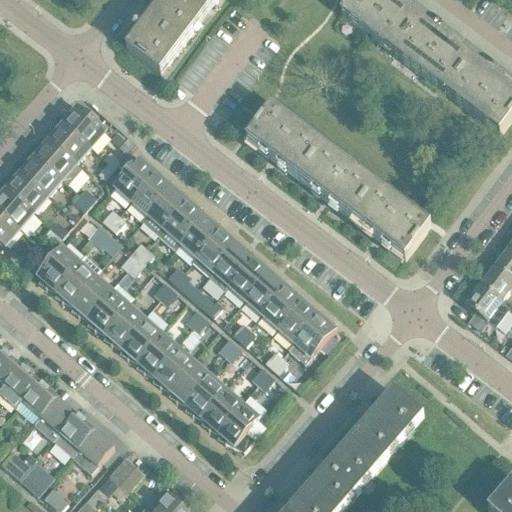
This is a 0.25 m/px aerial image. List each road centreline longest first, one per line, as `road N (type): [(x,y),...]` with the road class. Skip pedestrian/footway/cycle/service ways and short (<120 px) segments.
road 1 (residential): [(414,317),(75,61)]
road 2 (residential): [(234,511),(0,309)]
road 3 (residential): [(248,511),(414,317)]
road 4 (residential): [(414,317),(511,187)]
road 5 (residential): [(511,391),(414,317)]
